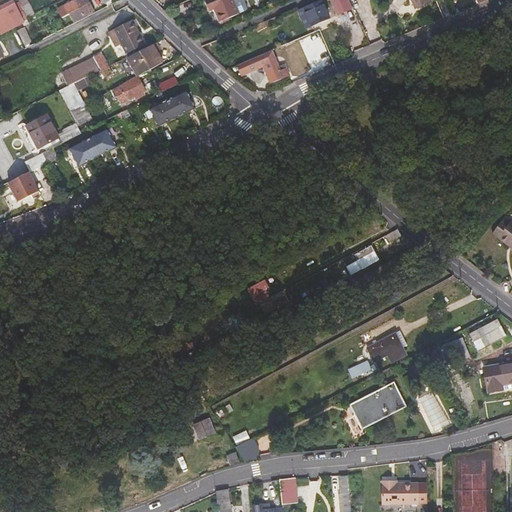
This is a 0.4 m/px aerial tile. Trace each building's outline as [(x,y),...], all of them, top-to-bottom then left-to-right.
[(13,0),(0,6),(0,10),(15,2),(14,0),(13,0)] [(35,14),(27,0),(18,0),(25,12),(28,17),(35,14)] [(76,0),(70,3),(75,11),(81,8),(76,0)] [(74,21),(94,11),(87,0),(76,0),(81,8),(75,11),(70,14),(74,21)] [(204,0),(210,12),(215,9),(220,22),(239,14),(247,10),(248,8),(244,0),(204,0)] [(312,26),(330,19),(322,0),(320,0),(304,7),(312,26)] [(330,0),(337,15),(352,9),(348,0),(330,0)] [(412,0),(416,8),(430,2),(429,0),(412,0)] [(25,12),(21,14),(15,2),(0,10),(0,30),(1,33),(22,22),(24,26),(30,22),(28,17),(25,12)] [(298,9),(306,29),(312,26),(304,7),(298,9)] [(126,53),(144,44),(132,20),(114,28),(115,29),(120,39),(122,44),(126,53)] [(24,45),(32,42),(25,28),(17,31),(24,45)] [(120,39),(115,29),(108,33),(115,47),(122,44),(120,39)] [(321,52),(328,50),(324,40),(318,43),(321,52)] [(152,45),(127,57),(138,76),(163,62),(152,45)] [(273,83),(290,75),(287,67),(279,70),(277,67),(274,57),(275,57),(272,50),(237,65),(239,71),(246,68),(247,70),(265,62),(273,83)] [(101,53),(93,57),(100,70),(108,66),(101,53)] [(90,75),(100,70),(93,57),(84,62),(90,75)] [(74,83),(90,75),(84,62),(62,73),(68,86),(74,83)] [(105,78),(113,74),(108,66),(100,70),(105,78)] [(359,77),(360,82),(374,76),(372,71),(359,77)] [(121,86),(121,87),(139,77),(138,76),(121,86)] [(168,89),(179,84),(175,76),(164,82),(168,89)] [(139,77),(121,87),(123,91),(116,95),(121,104),(129,100),(135,96),(136,99),(145,94),(143,92),(146,90),(139,77)] [(64,101),(79,93),(74,83),(68,86),(59,91),(64,101)] [(159,125),(195,107),(187,92),(151,110),(159,125)] [(64,101),(70,112),(85,105),(79,93),(64,101)] [(75,122),(90,114),(85,105),(70,112),(75,122)] [(144,113),(152,129),(159,125),(151,110),(144,113)] [(39,149),(59,138),(47,115),(27,125),(39,149)] [(34,151),(39,149),(27,125),(22,128),(34,151)] [(80,165),(116,146),(107,130),(71,149),(80,165)] [(47,164),(58,158),(53,147),(41,152),(42,153),(47,162),(47,164)] [(64,152),(73,169),(80,165),(71,149),(64,152)] [(300,150),(297,153),(309,162),(311,159),(300,150)] [(30,171),(47,162),(42,153),(25,162),(30,171)] [(40,194),(29,172),(8,182),(18,201),(31,195),(32,198),(40,194)] [(503,219),(492,233),(507,245),(509,242),(511,244),(511,221),(510,224),(503,219)] [(392,232),(386,235),(390,242),(401,236),(397,229),(392,232)] [(352,274),(378,260),(370,247),(345,261),(348,266),(352,274)] [(281,291),(269,298),(265,290),(269,288),(264,280),(247,289),(256,304),(259,302),(265,313),(286,304),(281,291)] [(326,280),(313,288),(312,287),(305,291),(308,296),(329,285),(326,280)] [(300,305),(292,286),(286,289),(293,304),(294,308),(300,305)] [(286,304),(287,307),(293,304),(286,289),(286,288),(281,291),(286,304)] [(209,329),(228,319),(221,306),(210,313),(211,315),(214,318),(205,323),(209,329)] [(203,319),(205,323),(214,318),(211,315),(203,319)] [(478,352),(507,336),(497,319),(469,333),(478,352)] [(400,331),(395,333),(402,348),(407,345),(400,331)] [(395,333),(366,347),(374,362),(388,356),(391,363),(406,356),(402,348),(395,333)] [(450,365),(470,356),(465,345),(462,338),(442,346),(446,355),(450,365)] [(426,353),(417,357),(422,368),(432,363),(426,353)] [(352,378),(372,369),(368,360),(348,370),(352,378)] [(503,385),(511,383),(511,361),(483,367),(488,393),(504,390),(503,385)] [(349,404),(362,430),(407,406),(394,381),(349,404)] [(196,406),(202,403),(197,394),(191,397),(196,406)] [(201,404),(191,408),(194,417),(204,413),(201,404)] [(215,433),(209,418),(193,425),(200,440),(215,433)] [(239,444),(247,439),(245,433),(235,437),(239,444)] [(239,444),(235,446),(244,461),(257,457),(257,447),(252,437),(247,439),(239,444)] [(270,453),(271,455),(279,453),(278,446),(269,448),(270,453)] [(239,462),(235,452),(226,455),(230,466),(239,462)] [(351,509),(349,493),(348,475),(348,474),(342,474),(336,475),(337,492),(336,492),(338,510),(351,509)] [(361,492),(360,474),(348,475),(349,493),(361,492)] [(300,503),(297,478),(281,480),(284,505),(300,503)] [(418,483),(397,483),(397,481),(381,481),(382,504),(419,504),(427,503),(426,483),(418,483)] [(231,508),(228,490),(217,492),(219,510),(231,508)]
